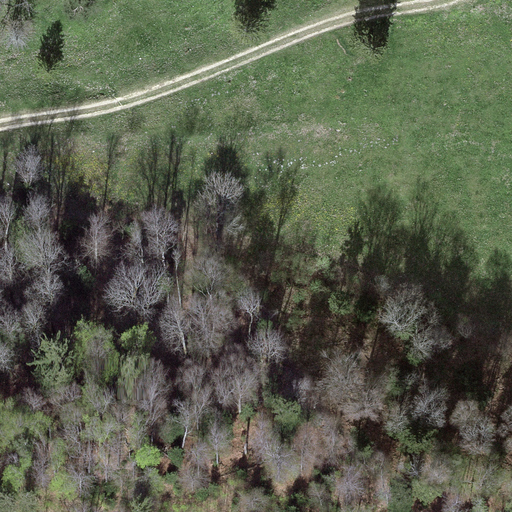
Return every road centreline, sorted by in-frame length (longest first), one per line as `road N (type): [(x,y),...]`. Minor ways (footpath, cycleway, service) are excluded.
road 1 (track): [(0,120),(138,92),(334,16),(430,0)]
road 2 (track): [(0,510),(122,511)]
